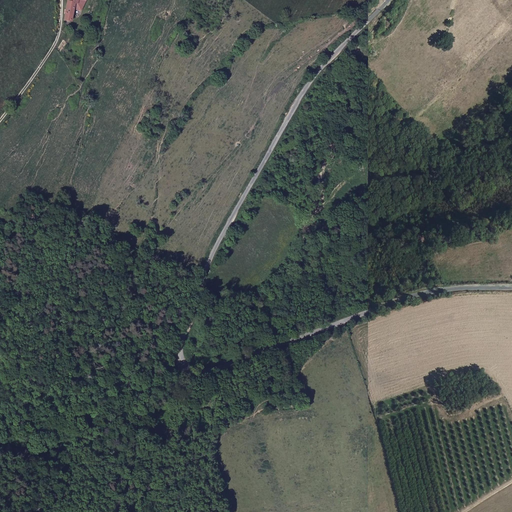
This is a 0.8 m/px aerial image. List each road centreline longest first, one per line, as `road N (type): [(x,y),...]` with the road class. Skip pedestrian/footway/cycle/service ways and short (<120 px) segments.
road 1 (tertiary): [(387,0),(309,82),(211,248),(179,357),(209,370),(411,297),(511,289)]
road 2 (unknown): [(353,34),(325,197),(302,230),(309,258)]
road 3 (track): [(0,119),(58,35),(57,0)]
